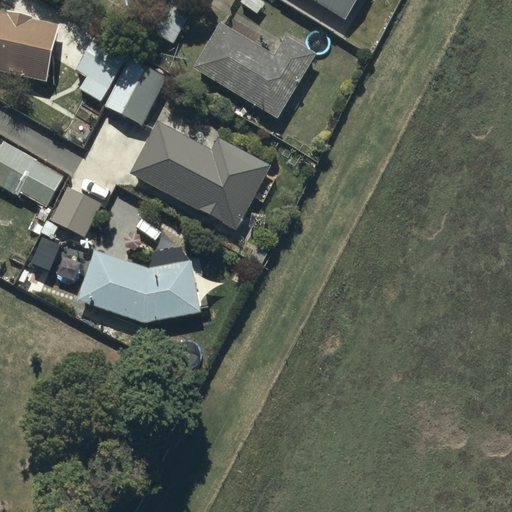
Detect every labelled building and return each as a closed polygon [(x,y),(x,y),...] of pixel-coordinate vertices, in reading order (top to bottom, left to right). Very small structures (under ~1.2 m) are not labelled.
[(174,44),(190,10),(168,0),(164,0),(149,32),(174,44)] [(310,0),(346,22),(360,0),(310,0)] [(0,13),(0,72),(46,82),(58,27),(0,13)] [(220,24),(193,70),(277,120),(315,56),(286,38),(275,57),(220,24)] [(79,89),(99,102),(125,61),(94,41),(75,71),(86,78),(79,89)] [(106,106),(143,125),(165,79),(128,61),(106,106)] [(130,177),(237,231),(270,167),(219,141),(212,153),(157,125),(130,177)] [(63,178),(4,144),(0,150),(0,187),(17,197),(19,194),(46,209),(63,178)] [(85,239),(100,206),(66,190),(51,223),(48,222),(41,237),(52,242),(59,227),(85,239)] [(79,303),(145,324),(200,313),(188,262),(151,271),(95,252),(79,303)]
